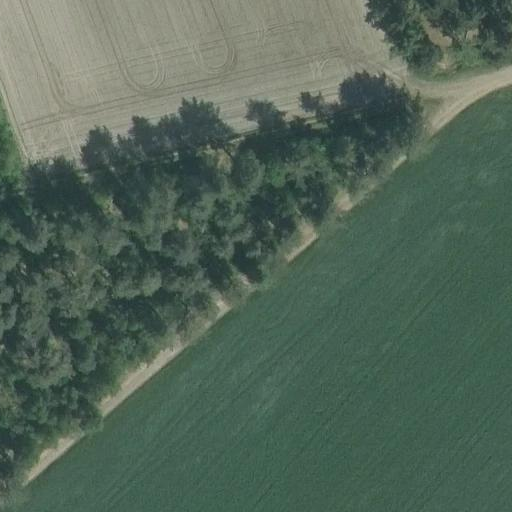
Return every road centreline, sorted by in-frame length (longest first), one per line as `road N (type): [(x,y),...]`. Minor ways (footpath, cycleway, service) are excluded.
road 1 (track): [(467,85),(0,489)]
road 2 (track): [(467,85),(0,190)]
